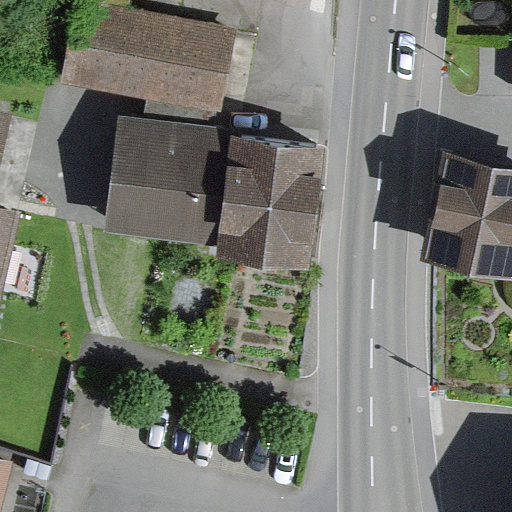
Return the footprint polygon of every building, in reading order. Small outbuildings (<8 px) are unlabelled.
[(126,0),(77,0),(68,83),(230,103),(239,23),(125,9),(126,0)] [(0,167),(12,106),(0,103),(0,307),(21,205),(0,200),(0,167)] [(326,139),(121,113),(107,226),(311,253),(326,139)] [(511,147),(445,134),(422,244),(511,262),(511,147)] [(0,511),(13,455),(0,451),(0,511)]
